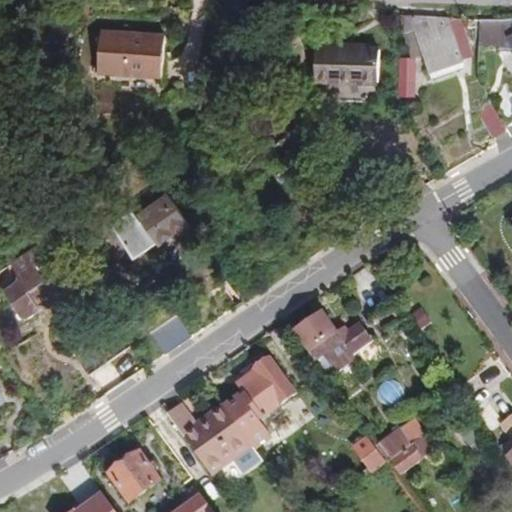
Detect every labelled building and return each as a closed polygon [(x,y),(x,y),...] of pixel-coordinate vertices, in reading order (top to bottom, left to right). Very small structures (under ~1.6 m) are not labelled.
[(465,65),(449,20),(403,18),(414,59),(424,56),(432,76),(465,65)] [(464,21),(449,20),(465,65),(476,59),(464,21)] [(511,20),(482,22),(481,47),(492,48),(511,40),(511,20)] [(167,35),(101,31),(98,74),(164,79),(167,35)] [(382,47),(316,45),(314,87),(379,90),(382,47)] [(401,59),(400,95),(415,97),(416,59),(401,59)] [(511,85),(489,97),(495,110),(505,128),(511,124),(511,85)] [(317,110),(255,119),(260,138),(268,135),(298,187),(323,171),(320,164),(337,153),(317,110)] [(492,137),(506,129),(505,128),(495,110),(481,117),(492,137)] [(389,157),(403,184),(423,173),(409,147),(389,157)] [(140,263),(150,257),(161,249),(191,227),(169,194),(127,222),(117,228),(140,263)] [(45,242),(11,264),(20,276),(19,283),(4,291),(23,318),(31,320),(46,308),(63,311),(67,294),(49,273),(61,264),(45,242)] [(293,335),(325,378),(334,371),(336,374),(357,359),(354,355),(364,347),(352,330),(350,332),(342,338),(338,332),(323,312),(293,335)] [(409,319),(425,340),(435,333),(420,312),(409,319)] [(352,330),(364,347),(373,340),(361,324),(352,330)] [(338,332),(342,338),(350,332),(346,326),(338,332)] [(66,344),(84,368),(98,358),(80,334),(66,344)] [(251,447),(255,452),(273,438),(261,422),(297,394),(271,360),(255,372),(259,377),(243,390),(248,397),(244,399),(243,397),(225,411),(251,447)] [(243,390),(259,377),(255,372),(238,384),(243,390)] [(165,416),(211,477),(232,461),(251,447),(225,411),(223,410),(212,418),(210,417),(196,428),(179,405),(165,416)] [(401,430),(413,445),(423,438),(412,423),(401,430)] [(378,448),(389,463),(392,460),(413,445),(401,430),(378,448)] [(351,448),(372,475),(389,463),(378,448),(368,435),(351,448)] [(429,455),(439,448),(431,437),(421,444),(429,455)] [(424,459),(413,445),(392,460),(402,474),(424,459)] [(232,461),(244,476),(263,462),(255,452),(251,447),(232,461)] [(110,476),(131,505),(162,483),(142,454),(110,476)] [(151,466),(155,472),(160,468),(156,463),(151,466)] [(120,511),(106,491),(74,511),(120,511)] [(175,511),(216,511),(205,493),(175,511)]
